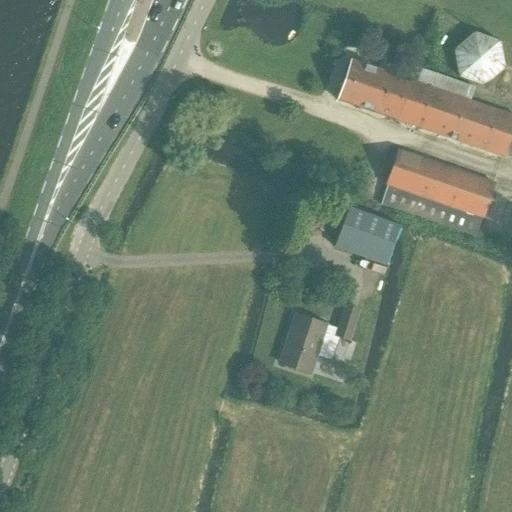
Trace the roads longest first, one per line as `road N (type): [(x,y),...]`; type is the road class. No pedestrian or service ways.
road 1 (unclassified): [(0,481),(65,301),(205,0)]
road 2 (primary): [(5,330),(168,0)]
road 3 (primary): [(120,0),(5,330)]
